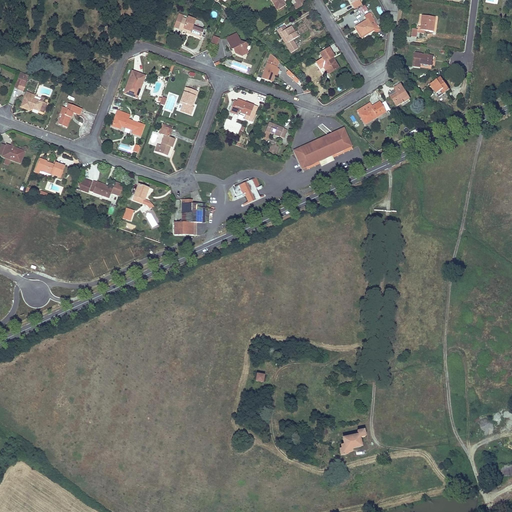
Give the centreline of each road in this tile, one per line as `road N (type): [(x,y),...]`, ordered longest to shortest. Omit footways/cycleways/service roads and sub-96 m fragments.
road 1 (primary): [(0,340),(511,107)]
road 2 (track): [(483,120),(444,341),(454,431),(491,511)]
road 3 (track): [(388,164),(372,449),(463,445)]
road 4 (residential): [(88,151),(168,182),(189,174),(223,75)]
road 5 (residential): [(88,151),(122,59),(134,49),(223,75)]
road 6 (residential): [(223,75),(324,110),(369,86),(364,78)]
